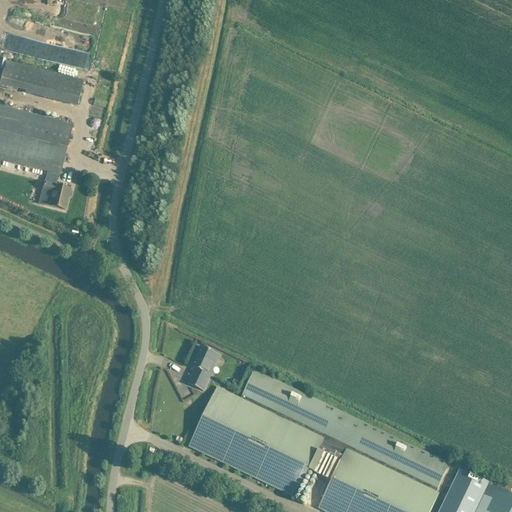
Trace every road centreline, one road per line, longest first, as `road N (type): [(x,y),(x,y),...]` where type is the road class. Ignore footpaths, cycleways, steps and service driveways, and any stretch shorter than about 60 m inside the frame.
road 1 (unclassified): [(109,511),(147,335),(111,223),(154,0)]
road 2 (unknown): [(124,426),(301,511)]
road 3 (track): [(65,511),(66,321)]
road 4 (unknown): [(120,168),(83,154),(80,116),(0,92)]
